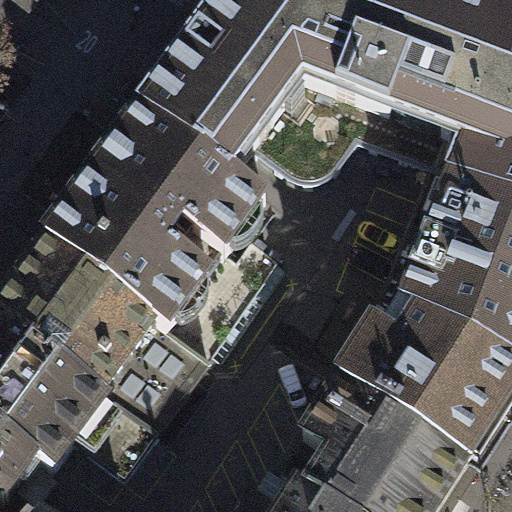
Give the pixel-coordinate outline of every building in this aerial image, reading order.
[(246,172),(254,161),(289,187),(304,193),(320,191),(332,185),(341,175),(358,151),(433,180),(511,209),(511,19),(505,14),(469,0),(230,0),(162,93),(154,104),(146,115),(142,120),(234,188),(236,184),(238,182),(246,172)] [(131,136),(95,184),(216,274),(266,206),(236,184),(234,188),(142,120),(131,136)] [(511,209),(433,180),(384,306),(392,309),(511,367),(511,209)] [(169,338),(216,274),(95,184),(59,232),(47,248),(169,338)] [(34,266),(0,311),(0,325),(156,441),(210,368),(169,338),(47,248),(34,266)] [(470,471),(511,402),(511,367),(392,309),(342,388),(470,471)] [(0,437),(38,466),(54,478),(75,450),(125,487),(158,442),(156,441),(0,325),(0,437)] [(328,511),(442,511),(470,471),(342,388),(282,482),(300,493),(328,511)] [(0,508),(4,511),(38,466),(0,437),(0,508)] [(328,511),(300,493),(287,511),(277,511),(254,497),(244,511),(328,511)]
